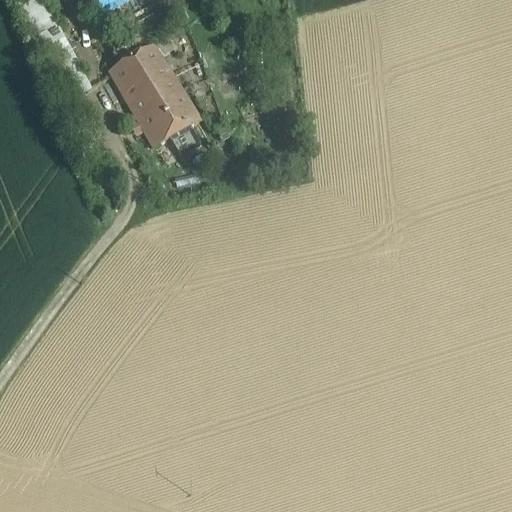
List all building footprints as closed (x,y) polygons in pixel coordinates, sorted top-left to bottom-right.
[(134,0),(93,0),(102,16),(117,9),(134,0)] [(134,0),(117,9),(129,31),(161,13),(158,6),(162,4),(160,0),(134,0)] [(81,75),(37,2),(18,13),(59,87),(81,75)] [(170,142),(184,134),(199,125),(184,99),(153,51),(111,75),(155,151),(170,142)] [(59,87),(55,90),(64,105),(88,93),(81,75),(59,87)] [(184,134),(170,142),(178,156),(193,148),(184,134)]
